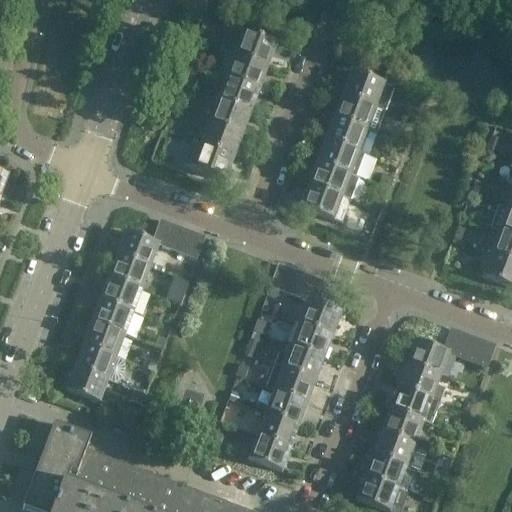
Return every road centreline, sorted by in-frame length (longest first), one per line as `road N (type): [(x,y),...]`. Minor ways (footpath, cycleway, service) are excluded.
road 1 (residential): [(246,235),(328,0)]
road 2 (unclassified): [(0,406),(86,174)]
road 3 (residential): [(312,511),(392,289)]
road 4 (residential): [(40,0),(14,129),(53,163),(86,174)]
road 5 (unclassified): [(150,0),(86,174)]
road 6 (residential): [(246,235),(86,174)]
road 7 (residential): [(392,289),(246,235)]
road 8 (residential): [(511,334),(392,289)]
